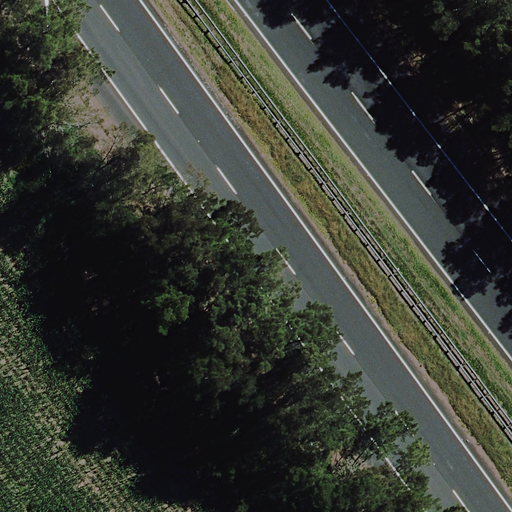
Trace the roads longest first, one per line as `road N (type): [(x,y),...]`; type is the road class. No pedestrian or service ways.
road 1 (motorway): [(465,511),(91,0)]
road 2 (motorway): [(280,0),(511,306)]
